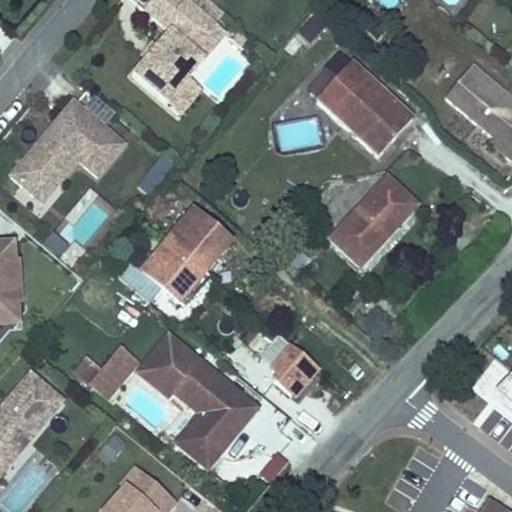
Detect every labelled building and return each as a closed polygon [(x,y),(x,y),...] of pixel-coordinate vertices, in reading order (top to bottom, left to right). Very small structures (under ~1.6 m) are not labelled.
[(219,40),(208,30),(171,0),(152,0),(138,16),(163,38),(151,53),(139,66),(126,81),(160,110),(182,84),(219,40)] [(194,0),(171,0),(208,30),(217,19),(194,0)] [(298,35),(310,45),(325,29),(313,19),(298,35)] [(239,48),(231,40),(225,47),(232,54),(239,48)] [(133,62),(139,66),(151,53),(145,47),(133,62)] [(413,116),(352,60),(315,100),(375,156),(413,116)] [(511,161),(511,99),(472,66),(445,98),(493,138),(489,143),(511,162),(511,161)] [(182,84),(160,110),(173,121),(196,96),(182,84)] [(32,147),(4,180),(27,200),(44,179),(53,187),(72,165),(91,181),(117,151),(67,107),(43,134),(46,139),(37,150),(32,147)] [(277,127),(281,152),(318,145),(313,120),(277,127)] [(459,162),(449,173),(467,188),(477,177),(459,162)] [(359,268),(420,204),(387,173),(326,237),(359,268)] [(44,179),(27,200),(35,207),(53,187),(44,179)] [(131,219),(139,209),(130,201),(122,211),(131,219)] [(185,216),(135,275),(172,306),(196,276),(222,246),(185,216)] [(0,308),(16,308),(13,269),(10,270),(9,251),(0,251),(0,308)] [(131,272),(124,280),(149,302),(156,294),(131,272)] [(196,276),(172,306),(178,312),(202,281),(196,276)] [(0,330),(18,329),(16,308),(0,308),(0,330)] [(251,369),(295,404),(319,374),(274,339),(251,369)] [(228,422),(235,428),(248,412),(209,380),(203,388),(186,373),(192,366),(161,341),(132,376),(163,401),(167,396),(193,417),(169,447),(200,471),(222,445),(214,438),(228,422)] [(101,372),(83,359),(70,377),(108,407),(139,367),(118,351),(101,372)] [(203,388),(209,380),(192,366),(186,373),(203,388)] [(511,374),(485,402),(511,422),(511,374)] [(24,447),(59,407),(26,378),(0,408),(0,474),(1,474),(0,473),(0,458),(16,440),(24,447)] [(214,438),(222,445),(235,428),(228,422),(214,438)] [(0,473),(1,474),(24,447),(16,440),(0,458),(0,473)] [(114,489),(117,493),(125,498),(139,482),(128,473),(114,489)] [(99,511),(162,511),(167,507),(139,482),(125,498),(117,493),(99,511)] [(478,511),(505,511),(485,500),(478,511)]
